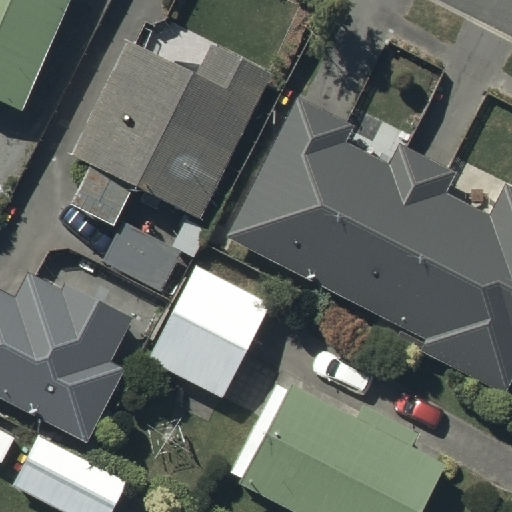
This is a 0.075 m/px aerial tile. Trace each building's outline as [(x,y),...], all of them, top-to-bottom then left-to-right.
[(71,0),(0,0),(0,106),(22,116),(71,0)] [(272,85),(214,55),(196,91),(132,58),(77,166),(95,175),(77,211),(114,230),(134,191),(201,225),(272,85)] [(511,200),(508,198),(492,227),(445,203),(456,182),(404,155),(391,179),(339,152),(348,135),(303,111),(234,243),(436,347),(432,354),(504,392),(511,376),(511,200)] [(269,312),(199,275),(151,367),(221,404),(269,312)] [(62,303),(33,287),(20,312),(0,300),(0,395),(87,443),(122,378),(106,370),(130,325),(68,292),(62,303)] [(353,429),(285,392),(236,482),(292,511),(420,511),(440,476),(409,459),(417,445),(360,415),(353,429)] [(55,511),(114,511),(127,488),(39,441),(13,490),(55,511)]
